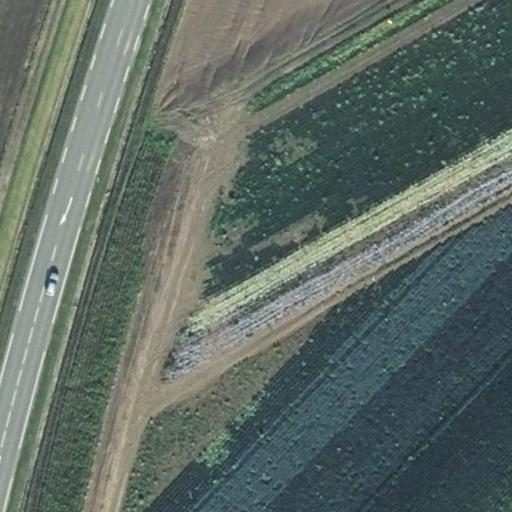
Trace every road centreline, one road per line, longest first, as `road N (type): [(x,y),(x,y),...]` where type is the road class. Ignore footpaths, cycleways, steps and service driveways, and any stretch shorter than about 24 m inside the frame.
road 1 (primary): [(131,0),(0,452)]
road 2 (track): [(0,188),(59,0)]
road 3 (track): [(402,0),(279,73)]
